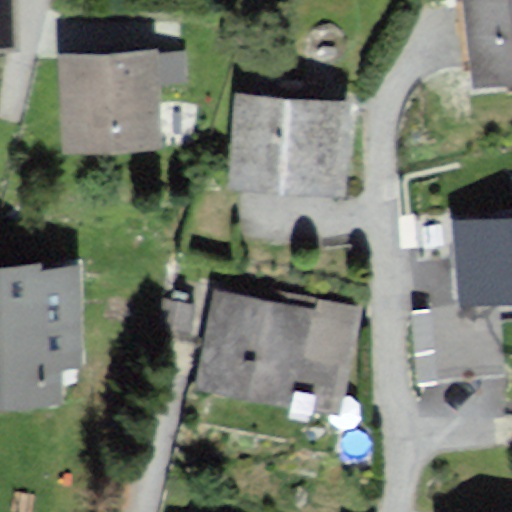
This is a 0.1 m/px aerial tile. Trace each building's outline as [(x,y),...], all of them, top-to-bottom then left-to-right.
[(13,0),(0,0),(0,52),(15,52),(13,0)] [(511,0),(474,0),(464,1),(475,90),(511,85),(511,0)] [(153,58),(58,61),(61,154),(156,151),(153,58)] [(348,110),(238,101),(230,194),(339,204),(348,110)] [(511,217),(472,220),(478,310),(511,307),(511,217)] [(77,270),(0,271),(0,403),(61,402),(61,364),(78,363),(77,270)] [(224,292),(199,391),(334,425),(361,318),(282,298),(280,306),(224,292)]
